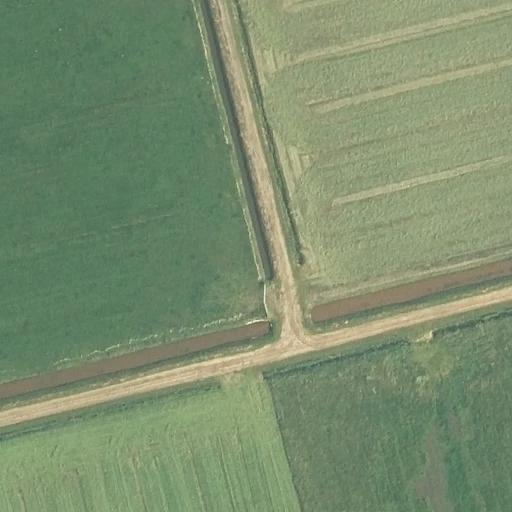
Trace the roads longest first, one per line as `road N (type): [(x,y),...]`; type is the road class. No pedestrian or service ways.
road 1 (track): [(511,293),(0,417)]
road 2 (track): [(301,347),(218,0)]
